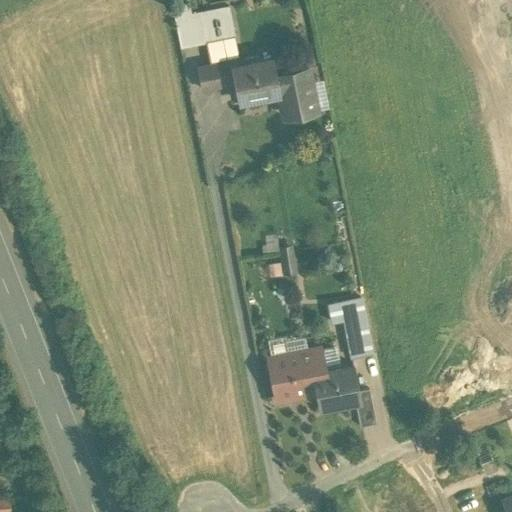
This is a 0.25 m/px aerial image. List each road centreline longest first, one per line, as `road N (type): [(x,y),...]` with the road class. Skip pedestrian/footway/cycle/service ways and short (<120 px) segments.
road 1 (unclassified): [(511,404),(272,511)]
road 2 (primary): [(93,511),(0,274)]
